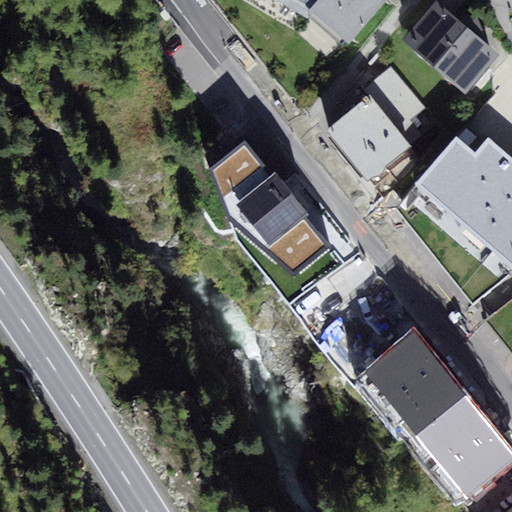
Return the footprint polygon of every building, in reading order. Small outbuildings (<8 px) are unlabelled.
[(289,0),(287,4),(306,16),(344,47),(387,0),(289,0)] [(436,0),(435,0),(402,40),(466,95),(500,54),(436,0)] [(370,94),(326,130),(368,181),(412,145),(370,94)] [(457,137),(415,186),(511,267),(511,157),(488,137),(475,152),(457,137)] [(278,163),(229,202),(281,267),(331,228),(278,163)] [(362,304),(328,335),(354,364),(388,333),(362,304)] [(365,373),(416,435),(466,394),(415,332),(365,373)] [(416,435),(468,498),(511,461),(511,450),(466,394),(416,435)]
